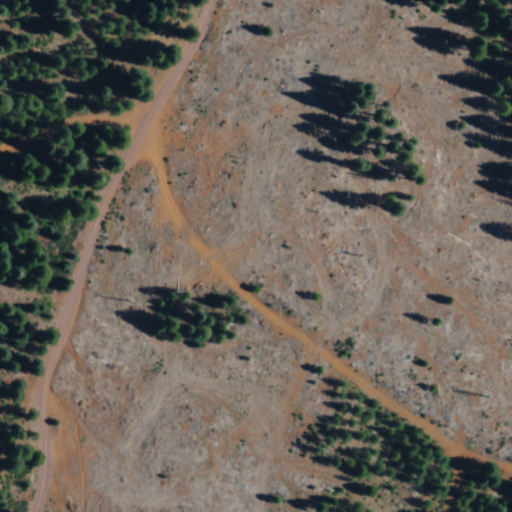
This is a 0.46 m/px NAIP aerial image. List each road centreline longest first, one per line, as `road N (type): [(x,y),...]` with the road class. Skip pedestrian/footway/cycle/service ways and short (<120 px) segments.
road 1 (track): [(511,457),(395,416),(261,321),(127,142),(0,132)]
road 2 (track): [(25,511),(44,321),(127,142),(189,58),(213,0)]
